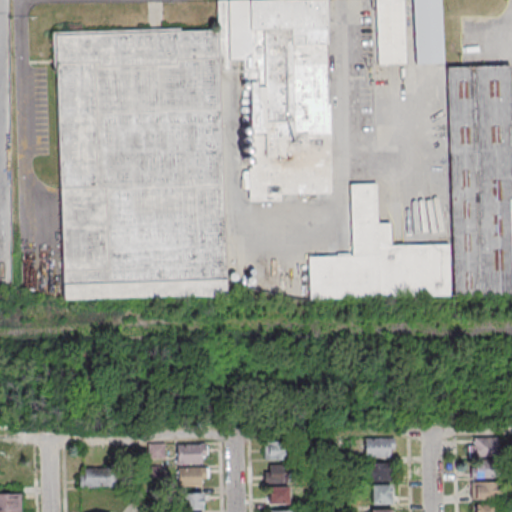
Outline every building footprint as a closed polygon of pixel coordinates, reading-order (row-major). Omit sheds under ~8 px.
[(60,299),(224,297),(221,71),(229,71),(229,58),(263,58),(264,128),(276,128),(276,157),(249,157),(250,201),(280,201),(280,193),(329,193),(326,0),(228,0),(217,0),(218,29),(57,31),(60,299)] [(374,0),(376,64),(405,63),(403,0),(374,0)] [(443,63),(441,0),(412,0),(414,64),(443,63)] [(447,67),(451,243),(390,245),(390,223),(376,223),(376,183),(350,184),(351,255),(308,256),(309,297),(511,292),(511,111),(511,112),(510,66),(447,67)] [(499,437),(469,437),(469,455),(499,455),(499,437)] [(393,438),(364,438),(364,457),(393,457),(393,438)] [(290,441),(264,441),(264,459),(290,459),(290,441)] [(163,444),(149,444),(149,457),(163,457),(163,444)] [(206,444),(174,444),(174,463),(206,463),(206,444)] [(469,478),(498,478),(498,462),(469,462),(469,478)] [(369,463),(369,479),(390,479),(390,463),(369,463)] [(264,482),(289,482),(289,465),(264,465),(264,482)] [(115,487),(115,468),(78,468),(78,487),(115,487)] [(207,468),(178,468),(178,486),(207,486),(207,468)] [(500,481),(470,481),(470,498),(500,498),(500,481)] [(371,503),(392,503),(392,485),(371,485),(371,503)] [(288,503),(288,487),(269,487),(269,503),(288,503)] [(0,511),(20,511),(21,494),(0,493),(0,511)] [(203,509),(203,493),(184,493),(184,509),(203,509)] [(495,511),(495,503),(473,503),(473,511),(495,511)]
